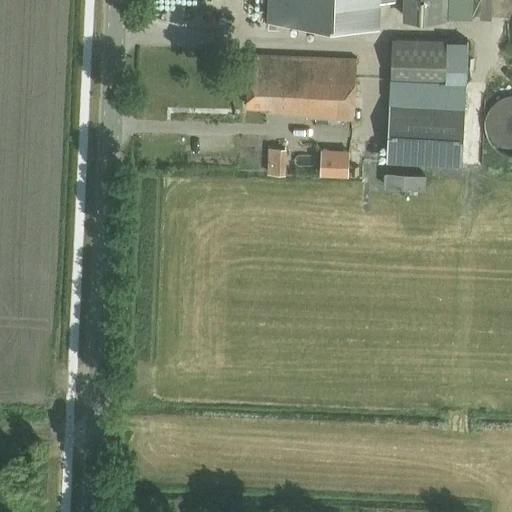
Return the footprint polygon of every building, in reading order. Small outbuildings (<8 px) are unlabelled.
[(277,0),(277,20),(269,19),(269,27),(279,28),(279,25),(291,25),(291,21),(370,24),(370,0),(277,0)] [(447,18),(447,0),(403,0),(403,17),(447,18)] [(392,36),(390,81),(445,83),(446,37),(392,36)] [(307,116),(353,118),(356,57),(248,53),(246,104),(270,105),(270,109),(283,110),(283,113),(307,113),(307,116)] [(464,104),(389,100),(386,160),(461,164),(464,104)] [(287,164),(288,141),(269,141),(269,163),(287,164)] [(348,175),(350,149),(321,148),(320,174),(348,175)]
